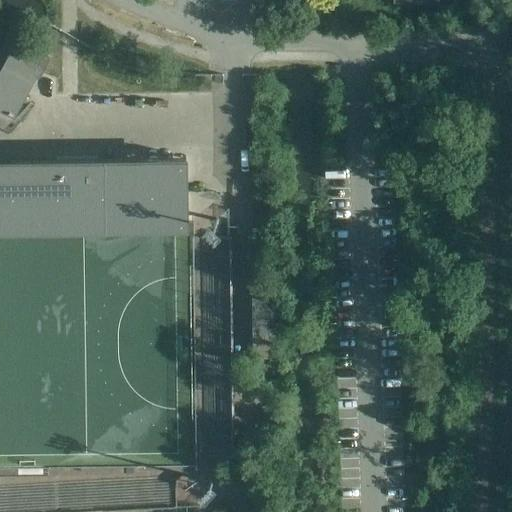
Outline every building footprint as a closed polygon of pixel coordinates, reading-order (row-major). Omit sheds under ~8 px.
[(305,4),(305,21),(320,21),(320,4),(305,4)] [(13,114),(30,72),(31,68),(36,70),(43,53),(20,44),(22,39),(2,31),(0,34),(0,128),(8,131),(34,105),(31,102),(18,116),(13,114)] [(0,164),(0,211),(0,212),(0,207),(100,207),(100,165),(0,164)] [(200,237),(203,457),(235,457),(232,236),(200,237)] [(274,357),(274,298),(253,298),(253,357),(274,357)] [(0,511),(94,511),(177,508),(175,476),(0,486),(0,511)]
